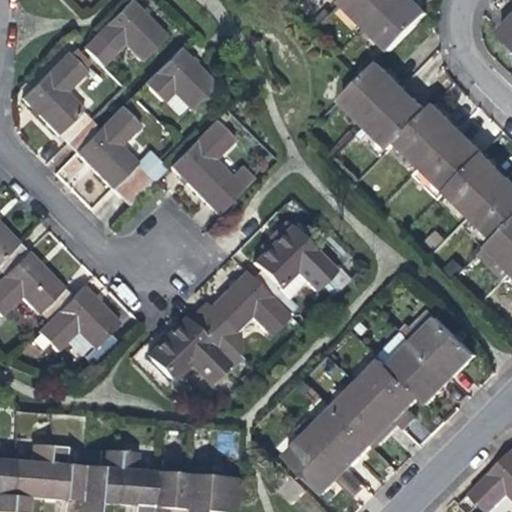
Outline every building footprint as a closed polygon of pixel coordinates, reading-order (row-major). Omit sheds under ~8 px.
[(365,26),(390,0),(344,0),(341,3),(365,26)] [(389,50),(426,13),(414,1),(413,0),(390,0),(365,26),(389,50)] [(146,19),(128,1),(94,35),(113,54),(122,46),(138,63),(164,37),(146,19)] [(511,20),(499,33),(511,45),(511,20)] [(100,67),(113,54),(94,35),(81,47),(100,67)] [(198,70),(177,49),(142,84),(162,104),(172,94),(185,108),(188,111),(214,86),(198,70)] [(56,134),(80,111),(84,108),(67,91),(85,73),(66,53),(20,98),(43,120),(56,134)] [(363,124),(401,85),(393,77),(377,62),(360,79),(339,100),(363,124)] [(396,142),(426,110),(416,100),(401,85),(363,124),(389,149),(396,142)] [(172,94),(162,104),(175,117),(185,108),(172,94)] [(421,166),(458,129),(449,119),(433,104),(426,110),(396,142),(421,166)] [(110,188),(134,164),(137,162),(122,146),(140,128),(120,107),(98,129),(74,152),(95,173),(110,188)] [(80,111),(56,134),(66,144),(90,121),(80,111)] [(90,121),(66,144),(74,152),(98,129),(90,121)] [(233,142),(214,122),(167,167),(186,187),(202,203),(210,195),(219,205),(243,181),(233,172),(229,176),(214,161),(233,142)] [(446,191),(483,153),(472,142),(458,129),(421,166),(446,191)] [(499,168),(483,153),(446,191),(470,215),(508,177),(499,168)] [(134,164),(110,188),(119,198),(144,173),(134,164)] [(144,173),(119,198),(127,206),(152,182),(144,173)] [(511,181),(508,177),(470,215),(494,239),(511,220),(511,181)] [(511,271),(511,220),(494,239),(487,246),(511,271)] [(253,261),(261,269),(281,289),(299,271),(308,280),(327,261),(290,225),(273,241),(253,261)] [(0,274),(2,277),(26,253),(3,231),(0,227),(0,274)] [(46,321),(70,297),(48,276),(26,253),(2,277),(0,278),(0,315),(2,318),(22,297),(46,321)] [(290,297),(281,289),(261,269),(252,279),(280,307),(290,297)] [(207,308),(215,315),(225,325),(242,308),(261,326),(280,307),(252,279),(244,271),(227,289),(207,308)] [(75,331),(92,348),(106,334),(117,323),(99,305),(80,287),(70,297),(46,321),(36,331),(55,350),(75,331)] [(238,338),(225,325),(215,315),(206,324),(229,347),(238,338)] [(228,363),(198,333),(183,318),(165,336),(147,354),(172,379),(189,362),(209,382),(228,363)] [(475,355),(439,319),(415,343),(451,379),(462,369),(475,355)] [(198,333),(228,363),(232,367),(241,358),(229,347),(206,324),(198,333)] [(451,379),(415,343),(404,333),(380,357),(383,360),(420,397),(427,404),(442,389),(451,379)] [(106,334),(92,348),(83,357),(91,366),(114,342),(106,334)] [(420,397),(383,360),(358,385),(395,422),(407,411),(420,397)] [(395,422),(358,385),(334,409),(372,446),(382,436),(395,422)] [(372,446),(334,409),(310,433),(347,470),(360,458),(372,446)] [(347,470),(310,433),(286,457),(324,494),(337,481),(347,470)] [(28,446),(26,463),(44,465),(45,447),(28,446)] [(44,465),(62,466),(63,448),(45,447),(44,465)] [(97,468),(114,470),(116,452),(98,451),(97,468)] [(511,494),(511,451),(471,493),(489,511),(490,511),(510,493),(511,494)] [(116,452),(114,470),(132,471),(133,454),(116,452)] [(0,496),(6,497),(9,462),(0,461),(0,496)] [(41,500),(44,465),(26,463),(9,462),(6,497),(24,498),(31,499),(41,500)] [(59,501),(76,502),(79,467),(62,466),(44,465),(41,500),(52,500),(59,501)] [(114,470),(97,468),(79,467),(76,502),(95,504),(103,504),(112,505),(114,470)] [(120,506),(129,506),(147,507),(150,472),(132,471),(114,470),(112,505),(120,506)] [(147,507),(166,509),(175,510),(182,510),(185,475),(150,472),(147,507)] [(182,510),(201,511),(208,511),(234,511),(237,479),(185,475),(182,510)] [(295,506),(307,493),(292,478),(279,490),(295,506)] [(23,511),(24,498),(6,497),(5,511),(23,511)] [(75,511),(76,502),(59,501),(58,511),(75,511)] [(94,511),(95,504),(76,502),(75,511),(94,511)]
